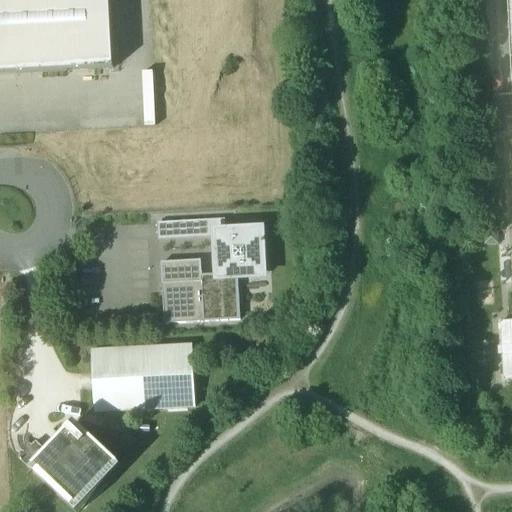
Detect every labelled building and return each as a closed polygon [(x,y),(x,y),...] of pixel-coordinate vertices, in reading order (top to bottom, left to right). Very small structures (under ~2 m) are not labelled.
[(0,0),(0,79),(114,75),(111,0),(0,0)] [(224,223),(159,226),(160,240),(215,237),(215,233),(225,233),(224,223)] [(225,233),(215,233),(215,237),(217,277),(217,281),(225,281),(238,280),(265,279),(263,245),(265,245),(265,243),(263,243),(262,231),(225,233)] [(217,277),(201,278),(201,284),(201,294),(203,294),(226,293),(225,281),(217,281),(217,277)] [(203,294),(204,324),(240,322),(238,280),(225,281),(226,293),(203,294)] [(201,284),(162,286),(165,326),(204,324),(203,294),(201,294),(201,284)] [(506,382),(511,381),(511,323),(503,324),(506,382)] [(193,350),(92,354),(94,415),(196,411),(193,350)] [(45,457),(33,469),(34,469),(31,472),(73,511),(81,511),(122,469),(119,467),(75,425),(45,457)] [(33,446),(19,460),(31,472),(34,469),(33,469),(45,457),(33,446)]
